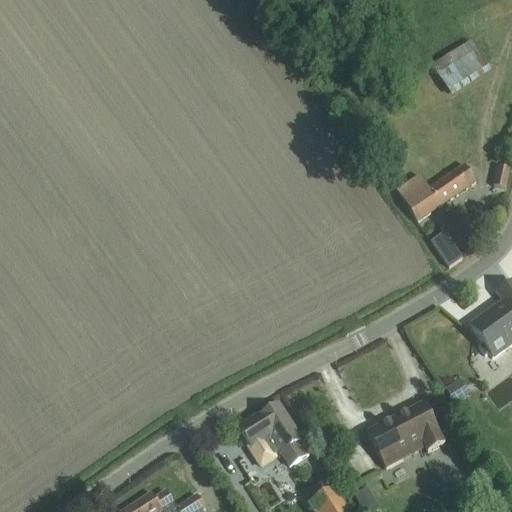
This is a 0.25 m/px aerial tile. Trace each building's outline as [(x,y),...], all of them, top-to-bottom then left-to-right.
[(449,99),(490,73),(471,44),(431,69),(449,99)] [(416,226),(477,186),(465,168),(428,192),(419,179),(395,195),(416,226)] [(506,193),(510,172),(496,169),(492,190),(495,190),(495,194),(504,195),(505,192),(506,193)] [(448,272),(462,262),(444,235),(430,245),(448,272)] [(503,305),(469,330),(482,347),(478,351),(484,359),(489,357),(492,362),(511,347),(511,284),(496,295),(503,305)] [(460,383),(444,394),(453,407),(469,397),(460,383)] [(366,437),(385,473),(403,464),(398,456),(421,444),(427,456),(444,448),(423,407),(405,417),(405,418),(368,437),(367,436),(366,437)] [(239,433),(250,450),(252,449),(256,454),(252,457),(261,470),(274,462),(273,459),(278,456),(279,458),(281,457),(289,470),(309,458),(277,409),(239,433)] [(310,511),(345,511),(334,493),(308,508),(310,511)] [(205,511),(197,499),(176,511),(173,507),(165,494),(154,501),(151,496),(126,511),(205,511)]
